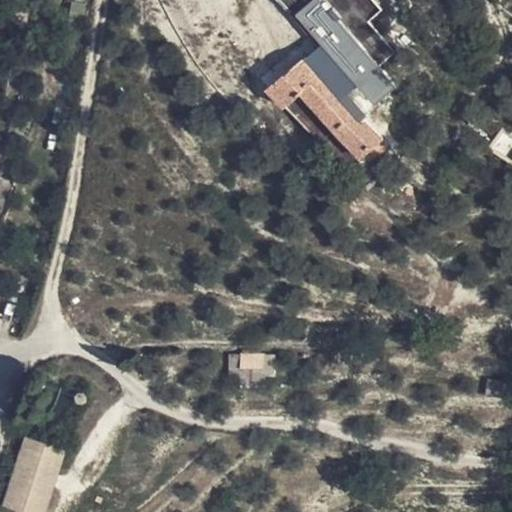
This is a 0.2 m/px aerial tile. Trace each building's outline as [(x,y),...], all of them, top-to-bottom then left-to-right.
[(265,74),(306,125),(342,94),(341,92),(352,82),(377,61),(338,15),(265,74)] [(342,94),(306,125),(338,164),(375,135),(365,123),(346,100),(352,94),(358,90),(352,82),(341,92),(342,94)] [(346,100),(365,123),(371,117),(352,94),(346,100)] [(488,151),(511,161),(511,135),(498,129),(488,151)] [(290,371),(290,349),(245,350),(245,370),(261,370),(261,359),(275,359),(275,370),(290,371)] [(38,511),(56,447),(16,436),(0,496),(0,504),(27,511),(38,511)]
